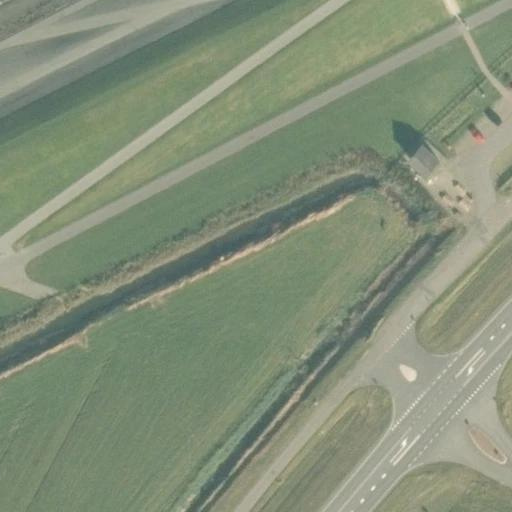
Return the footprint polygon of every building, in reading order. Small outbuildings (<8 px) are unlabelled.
[(493,33),(474,43),(479,52),(498,42),(493,33)] [(438,160),(422,145),(409,159),(426,174),(438,160)] [(322,250),(340,243),(331,220),(313,227),(322,250)] [(293,263),(316,255),(308,232),(285,239),(293,263)] [(209,304),(276,276),(266,253),(199,281),(209,304)] [(173,306),(193,297),(190,289),(169,298),(173,306)]
